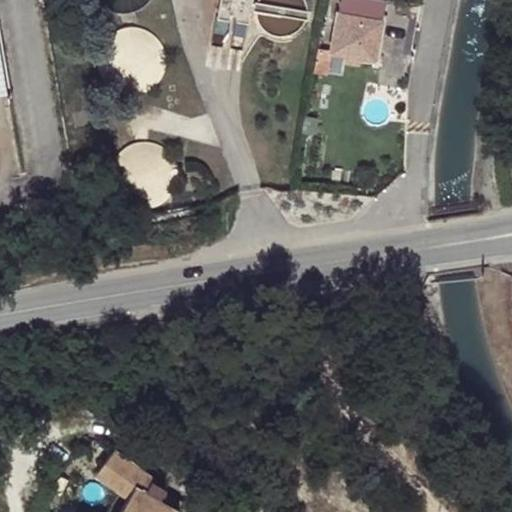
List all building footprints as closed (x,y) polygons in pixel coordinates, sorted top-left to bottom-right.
[(100,0),(102,2),(109,6),(117,9),(125,10),(134,9),(140,7),(145,3),(149,0),(100,0)] [(219,0),(218,16),(249,20),(251,0),(219,0)] [(375,59),(388,0),(342,0),(331,49),(347,53),(346,59),(358,62),(360,56),(375,59)] [(0,90),(16,88),(0,1),(0,154),(3,154),(0,134),(0,90)] [(165,56),(165,46),(160,36),(153,28),(143,22),(132,20),(121,22),(111,27),(103,36),(99,46),(98,57),(100,68),(106,76),(113,83),(122,87),(132,88),(142,86),(151,82),(158,75),(163,66),(165,56)] [(178,162),(175,153),(168,144),(158,137),(147,135),(135,136),(124,141),(116,150),(112,161),(111,172),(114,183),(121,193),(129,198),(138,202),(147,202),(156,200),(165,196),(172,189),(176,181),(178,172),(178,162)] [(181,511),(151,491),(159,477),(127,452),(112,449),(97,474),(131,497),(122,511),(181,511)]
